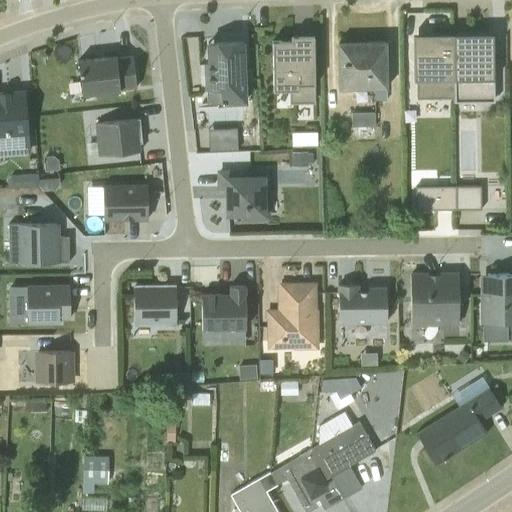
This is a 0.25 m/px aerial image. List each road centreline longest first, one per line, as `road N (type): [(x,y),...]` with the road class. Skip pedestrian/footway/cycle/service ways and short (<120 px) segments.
road 1 (residential): [(511,242),(187,246)]
road 2 (residential): [(158,0),(187,246)]
road 3 (residential): [(187,246),(108,255),(97,283),(100,342)]
road 4 (residential): [(142,0),(0,39)]
